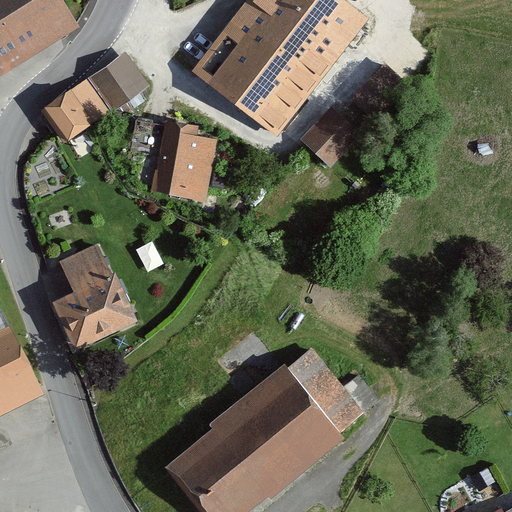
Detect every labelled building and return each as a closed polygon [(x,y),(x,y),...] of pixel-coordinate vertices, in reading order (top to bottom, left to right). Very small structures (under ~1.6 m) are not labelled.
[(67,0),(0,0),(0,68),(80,22),(67,0)] [(243,0),(191,68),(279,135),(372,15),(352,0),(243,0)] [(127,49),(74,81),(93,114),(146,82),(127,49)] [(377,58),(362,93),(387,104),(402,68),(377,58)] [(66,90),(37,105),(58,143),(87,127),(66,90)] [(300,134),(332,164),(363,131),(331,101),(300,134)] [(218,128),(165,118),(151,189),(205,200),(218,128)] [(97,240),(55,259),(70,290),(55,297),(76,343),(132,318),(97,240)] [(0,305),(0,409),(40,390),(0,305)] [(311,346),(165,462),(204,511),(240,511),(365,414),(311,346)] [(501,501),(480,511),(507,511),(504,507),(501,501)]
